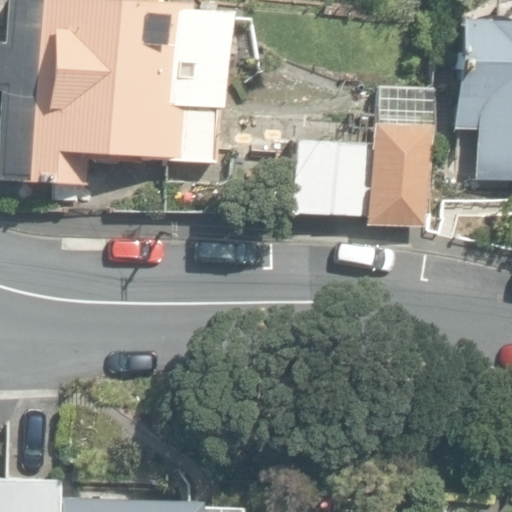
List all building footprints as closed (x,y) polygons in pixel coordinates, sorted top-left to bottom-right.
[(0,180),(85,185),(87,154),(212,161),(215,106),(208,106),(209,75),(224,76),(228,12),(185,10),(185,3),(129,0),(3,0),(1,42),(0,42),(0,180)] [(474,180),(511,180),(511,19),(451,16),(451,129),(472,130),(474,180)] [(364,224),(422,225),(423,124),(366,123),(364,224)] [(288,215),(363,216),(365,141),(290,137),(288,215)] [(215,511),(217,483),(70,477),(69,496),(59,495),(60,480),(0,477),(0,511),(215,511)]
